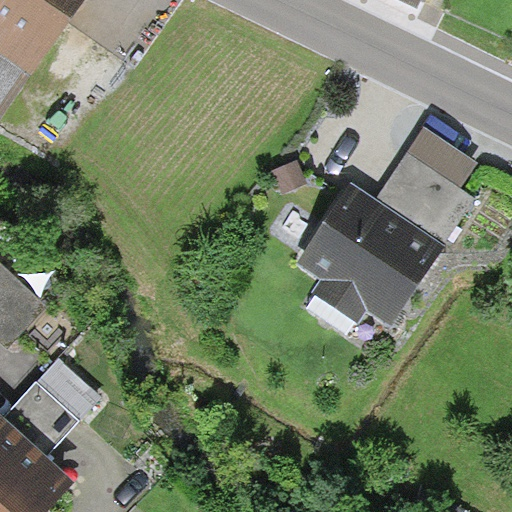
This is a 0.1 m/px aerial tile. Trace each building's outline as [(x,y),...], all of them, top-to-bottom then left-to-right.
[(33,81),(88,0),(0,0),(0,58),(22,74),(33,81)] [(389,0),(418,14),(424,0),(389,0)] [(0,105),(22,74),(0,58),(0,105)] [(424,128),(376,201),(444,248),(475,199),(462,190),(478,164),(424,128)] [(298,160),(272,171),(282,194),(308,183),(298,160)] [(376,201),(352,184),(297,263),(322,281),(313,295),(358,326),(367,314),(390,330),(446,249),(444,248),(376,201)] [(0,264),(0,343),(8,351),(47,309),(0,264)] [(38,386),(79,423),(102,398),(81,380),(102,357),(84,341),(66,361),(62,358),(38,386)] [(4,424),(46,461),(79,423),(38,386),(4,424)] [(46,461),(4,424),(0,429),(0,511),(53,511),(75,488),(46,461)]
